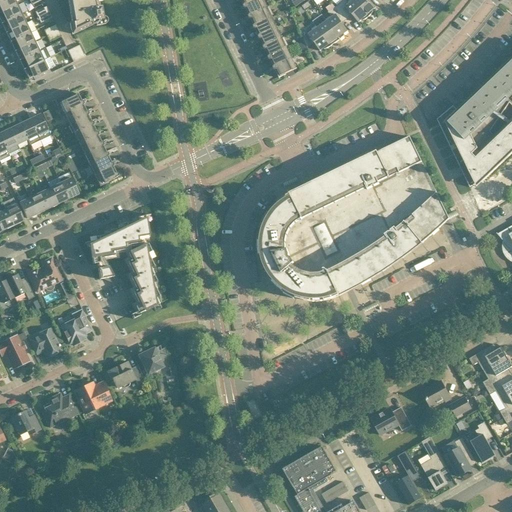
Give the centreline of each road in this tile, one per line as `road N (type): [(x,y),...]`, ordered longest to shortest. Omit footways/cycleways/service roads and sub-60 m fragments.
road 1 (residential): [(511,324),(284,451)]
road 2 (residential): [(0,400),(106,341),(55,225)]
road 3 (tertiary): [(276,120),(375,62),(440,0)]
road 4 (residential): [(144,176),(88,74),(20,96)]
road 5 (residential): [(265,98),(360,45),(410,0)]
road 6 (residential): [(155,177),(276,120)]
